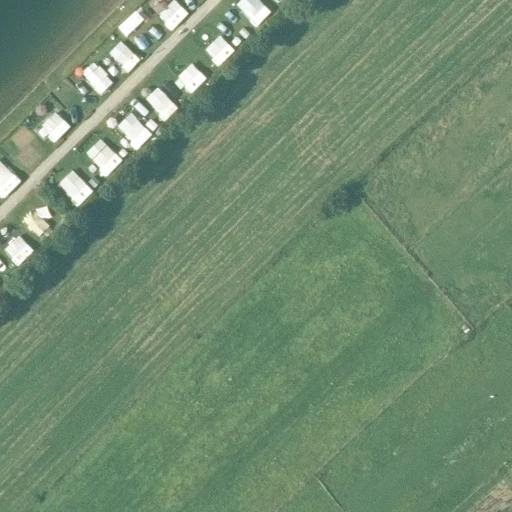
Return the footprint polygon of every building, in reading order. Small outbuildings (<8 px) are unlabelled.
[(172,28),(187,11),(173,0),(153,0),(148,6),(172,28)] [(205,49),(219,66),(236,52),(221,35),(205,49)] [(194,93),(208,77),(190,62),(176,78),(194,93)] [(100,75),(85,86),(96,102),(111,91),(100,75)] [(148,103),(164,120),(178,107),(161,91),(148,103)] [(58,110),(47,118),(57,131),(68,123),(58,110)] [(135,148),(152,131),(135,115),(119,133),(135,148)] [(0,166),(0,197),(2,200),(19,183),(1,165),(0,166)] [(57,183),(80,204),(95,189),(73,167),(57,183)]
